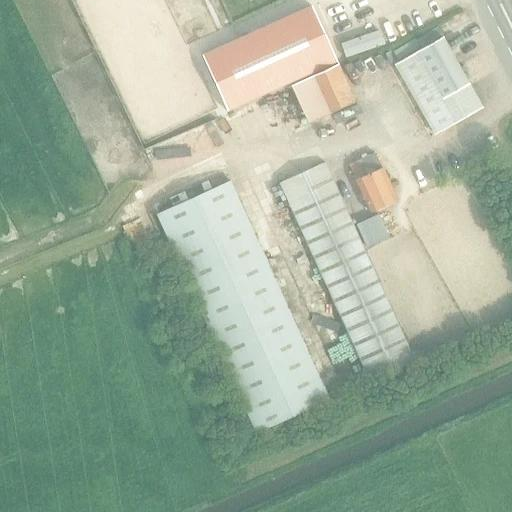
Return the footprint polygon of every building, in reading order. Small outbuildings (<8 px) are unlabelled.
[(198,0),(183,0),(191,17),(204,12),(198,0)] [(311,6),(237,39),(242,50),(205,66),(226,111),(336,61),(311,6)] [(442,37),(396,64),(436,134),(482,108),(442,37)] [(479,64),(504,52),(498,41),(474,53),(479,64)] [(80,59),(85,71),(108,61),(103,49),(80,59)] [(335,111),(318,74),(290,86),(308,123),(335,111)] [(176,151),(227,132),(220,114),(169,133),(176,151)] [(382,168),(381,168),(374,153),(348,165),(370,212),(397,200),(382,168)] [(279,183),(369,381),(414,361),(324,162),(279,183)] [(412,177),(418,189),(438,179),(433,167),(412,177)] [(203,193),(155,215),(254,433),(328,400),(235,193),(229,181),(203,193)] [(265,193),(281,229),(291,224),(276,189),(265,193)]
